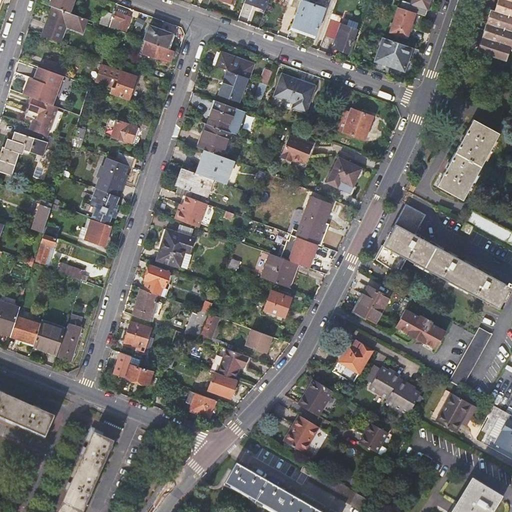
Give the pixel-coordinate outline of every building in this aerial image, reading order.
[(52,0),(50,6),(55,8),(69,13),(73,0),(52,0)] [(267,9),(270,0),(245,0),(240,16),(248,19),(253,4),(267,9)] [(300,2),(290,30),(315,39),(325,9),(301,0),(300,2)] [(403,2),(400,8),(409,11),(410,11),(423,15),(423,16),(425,17),(430,0),(412,0),(411,5),(403,2)] [(493,12),(511,18),(511,2),(505,0),(497,0),(496,5),(493,12)] [(43,36),(59,42),(65,25),(82,31),(87,19),(69,13),(55,8),(51,19),(48,18),(48,19),(48,20),(43,36)] [(416,14),(399,8),(390,32),(407,38),(416,14)] [(511,18),(493,12),(490,10),(477,52),(492,57),(493,56),(503,60),(507,49),(508,49),(509,52),(511,53),(511,18)] [(103,11),(99,23),(107,26),(111,14),(103,11)] [(111,21),(109,21),(108,27),(115,30),(116,30),(117,28),(125,31),(130,17),(115,12),(112,19),(111,21)] [(347,52),(355,29),(347,26),(329,19),(323,35),(334,40),(333,44),(338,46),(337,48),(347,52)] [(349,20),(347,26),(355,29),(357,23),(349,20)] [(144,40),(170,49),(174,35),(149,26),(144,40)] [(112,40),(115,30),(108,27),(104,38),(112,40)] [(411,48),(383,38),(375,60),(403,71),(411,48)] [(172,50),(170,49),(144,40),(143,40),(139,52),(168,62),(172,50)] [(216,51),(212,65),(216,66),(221,53),(216,51)] [(227,71),(248,78),(253,64),(221,53),(216,66),(227,71)] [(41,68),(66,77),(69,70),(44,61),(41,68)] [(128,99),(132,89),(135,78),(101,66),(96,82),(113,88),(111,93),(128,99)] [(259,83),(267,86),(272,72),(265,69),(259,82),(259,83)] [(248,78),(227,71),(218,94),(239,101),(248,78)] [(281,75),(273,96),(293,103),(292,107),(304,111),(313,87),(281,75)] [(254,97),(262,100),(267,86),(259,83),(254,97)] [(43,92),(40,99),(57,106),(57,107),(62,109),(66,97),(58,94),(54,93),(54,95),(43,92)] [(30,130),(46,136),(55,111),(56,107),(32,98),(28,109),(30,110),(28,116),(26,116),(25,119),(32,121),(30,130)] [(245,112),(216,101),(207,124),(230,133),(237,135),(245,112)] [(351,109),(350,112),(346,123),(343,132),(364,139),(372,116),(351,109)] [(340,121),(346,123),(350,112),(344,110),(340,121)] [(79,118),(76,128),(82,129),(85,119),(79,118)] [(134,132),(137,133),(138,128),(108,119),(104,134),(131,143),(134,132)] [(473,120),(437,186),(462,200),(499,134),(473,120)] [(207,150),(222,156),(230,133),(207,124),(204,133),(207,134),(202,149),(207,150)] [(30,130),(29,130),(27,136),(18,133),(15,142),(11,140),(8,148),(2,147),(0,153),(0,171),(11,175),(18,153),(23,154),(24,149),(43,156),(47,142),(52,144),(54,139),(51,138),(46,136),(30,130)] [(292,159),(300,163),(305,165),(313,145),(289,136),(281,158),(290,162),(291,161),(292,159)] [(222,156),(207,150),(198,174),(213,180),(225,184),(234,161),(222,156)] [(119,153),(116,162),(128,166),(131,167),(134,158),(119,153)] [(100,178),(96,189),(119,197),(124,185),(121,184),(128,166),(116,162),(107,158),(104,167),(102,166),(98,178),(100,178)] [(340,180),(352,186),(361,169),(339,158),(327,182),(337,187),(340,180)] [(186,196),(204,203),(213,180),(198,174),(182,168),(180,176),(182,177),(176,193),(186,196)] [(272,168),(269,173),(277,177),(279,171),(272,168)] [(349,193),(352,186),(340,180),(337,187),(349,193)] [(119,197),(96,189),(95,189),(91,201),(97,204),(95,208),(91,218),(109,224),(114,211),(117,212),(119,206),(117,204),(120,198),(119,197)] [(204,203),(186,196),(183,206),(181,211),(178,210),(175,219),(199,228),(207,204),(204,203)] [(323,240),(327,230),(323,229),(325,223),(331,205),(310,197),(298,231),(323,240)] [(52,204),(37,198),(36,201),(41,203),(40,205),(38,204),(36,210),(39,210),(33,229),(43,232),(46,223),(48,217),(50,209),(52,204)] [(505,285),(414,236),(424,218),(405,207),(374,264),(397,277),(406,261),(496,310),(509,287),(508,287),(509,285),(506,284),(505,285)] [(232,220),(234,214),(226,211),(224,217),(232,220)] [(511,234),(471,212),(464,224),(511,249),(511,234)] [(248,219),(238,242),(244,244),(254,221),(248,219)] [(88,238),(87,241),(104,246),(110,226),(91,220),(88,229),(85,237),(88,238)] [(43,233),(57,238),(60,227),(46,223),(43,232),(43,233)] [(472,228),(464,224),(460,232),(468,236),(472,228)] [(250,243),(269,251),(276,234),(256,227),(250,243)] [(85,237),(88,229),(82,228),(79,238),(87,241),(88,238),(85,237)] [(158,259),(184,267),(194,238),(169,230),(164,244),(163,243),(158,259)] [(36,261),(45,264),(51,245),(54,246),(57,238),(44,235),(36,261)] [(48,265),(54,246),(51,245),(45,264),(48,265)] [(276,249),(273,255),(281,258),(283,251),(276,249)] [(297,264),(295,263),(281,258),(273,255),(270,254),(261,278),(288,288),(297,264)] [(298,255),(295,263),(297,264),(320,272),(322,264),(298,255)] [(231,260),(229,266),(237,269),(240,263),(231,260)] [(61,263),(58,271),(68,275),(74,278),(80,280),(81,280),(83,276),(85,271),(82,272),(72,268),(61,263)] [(75,263),(72,268),(82,272),(84,267),(75,263)] [(148,281),(144,290),(157,295),(165,297),(170,285),(166,283),(170,272),(151,265),(145,281),(148,281)] [(235,274),(237,269),(229,266),(227,271),(235,274)] [(57,271),(55,275),(57,276),(55,283),(64,287),(68,275),(58,271),(57,271)] [(388,298),(360,283),(359,285),(367,290),(355,312),(374,322),(388,298)] [(133,315),(149,321),(153,306),(156,307),(161,308),(163,303),(155,300),(157,295),(144,290),(141,289),(133,315)] [(291,298),(271,291),(263,314),(282,321),(283,317),(284,317),(291,298)] [(205,301),(201,311),(209,314),(215,299),(210,297),(208,302),(205,301)] [(0,332),(10,336),(16,318),(19,308),(0,302),(0,332)] [(201,311),(195,309),(194,313),(193,313),(184,333),(198,339),(209,314),(201,311)] [(418,318),(404,311),(399,320),(402,322),(397,330),(416,340),(417,337),(422,339),(420,342),(423,344),(422,347),(431,352),(437,341),(439,342),(445,333),(431,326),(432,324),(419,317),(418,318)] [(208,341),(208,342),(220,347),(227,350),(232,351),(234,347),(215,340),(220,328),(216,326),(219,318),(210,314),(200,338),(208,341)] [(69,324),(79,327),(82,319),(71,315),(69,324)] [(34,342),(40,325),(16,318),(10,336),(23,340),(24,338),(34,342)] [(151,329),(131,322),(124,342),(144,349),(151,329)] [(64,330),(41,323),(40,325),(34,342),(34,344),(33,346),(57,354),(64,330)] [(79,327),(69,324),(58,358),(70,361),(81,328),(79,327)] [(245,344),(268,353),(275,334),(252,326),(245,344)] [(480,330),(450,383),(460,389),(490,336),(480,330)] [(334,373),(353,385),(372,352),(355,342),(351,348),(349,347),(334,373)] [(224,358),(219,373),(235,379),(241,366),(246,368),(249,358),(232,351),(227,350),(224,358)] [(149,384),(155,365),(132,357),(129,364),(128,364),(131,356),(121,353),(114,373),(149,384)] [(175,357),(168,355),(165,366),(172,368),(175,357)] [(212,371),(219,373),(224,358),(218,356),(212,371)] [(374,367),(369,377),(373,380),(379,369),(374,367)] [(392,374),(381,368),(379,369),(373,380),(369,377),(366,381),(372,384),(369,389),(387,399),(386,402),(402,411),(402,409),(409,413),(420,394),(408,387),(409,386),(398,380),(400,377),(393,373),(392,374)] [(237,380),(215,373),(209,391),(230,398),(237,380)] [(333,392),(314,381),(300,406),(318,417),(333,392)] [(216,401),(190,392),(187,401),(188,401),(189,404),(188,405),(191,406),(190,412),(209,418),(216,401)] [(452,393),(436,422),(456,433),(472,404),(452,393)] [(0,423),(43,442),(53,420),(36,413),(30,410),(0,396),(0,423)] [(319,428),(301,417),(285,444),(304,455),(319,428)] [(511,424),(507,422),(495,446),(511,454),(511,424)] [(371,424),(360,444),(377,453),(388,433),(371,424)] [(82,452),(80,457),(67,488),(65,493),(56,511),(82,511),(111,446),(99,441),(100,436),(88,431),(83,443),(86,444),(82,452)] [(308,476),(313,469),(303,464),(299,471),(308,476)] [(313,511),(233,467),(222,486),(268,511),(313,511)] [(358,511),(367,511),(372,503),(313,469),(306,482),(358,511)] [(490,511),(497,501),(470,485),(453,511),(490,511)]
